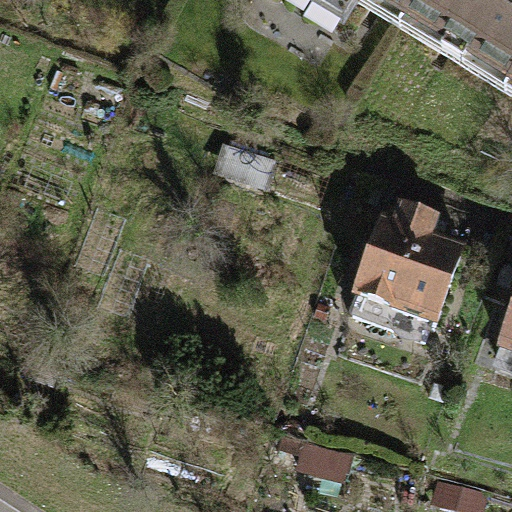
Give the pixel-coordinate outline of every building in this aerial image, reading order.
[(374,0),(404,18),(415,0),(374,0)] [(511,0),(415,0),(404,18),(509,83),(511,78),(511,0)] [(434,220),(401,208),(396,224),(382,219),(354,298),(359,300),(395,313),(399,302),(437,316),(461,247),(428,235),(434,220)] [(395,313),(359,300),(352,320),(423,344),(430,324),(434,325),(437,316),(399,302),(395,313)] [(511,314),(495,359),(511,365),(511,314)]
